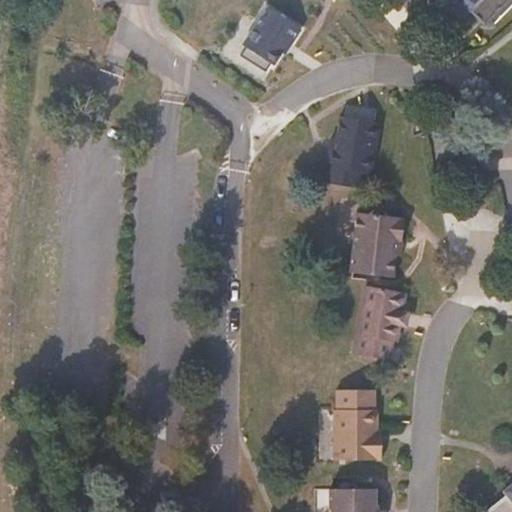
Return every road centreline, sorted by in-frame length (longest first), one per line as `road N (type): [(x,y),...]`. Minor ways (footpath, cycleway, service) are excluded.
road 1 (residential): [(511,262),(480,280),(434,336),(422,511)]
road 2 (unknown): [(199,511),(64,488)]
